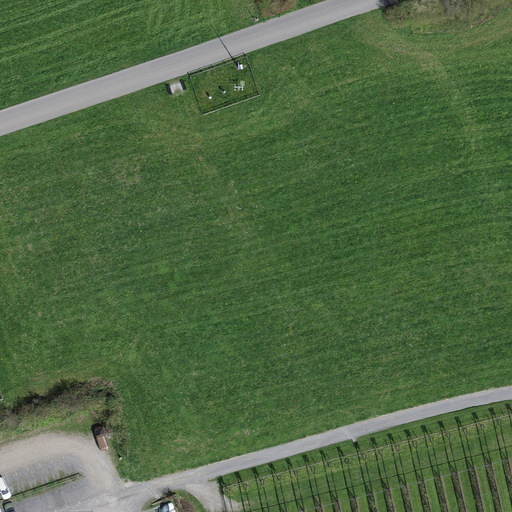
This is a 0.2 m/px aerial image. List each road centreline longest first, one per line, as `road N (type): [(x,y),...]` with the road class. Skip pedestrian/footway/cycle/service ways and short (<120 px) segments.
road 1 (track): [(90,511),(226,463),(511,394)]
road 2 (unclassified): [(0,123),(363,0)]
